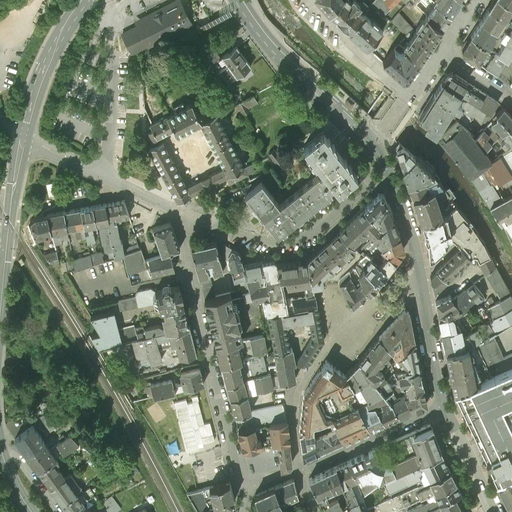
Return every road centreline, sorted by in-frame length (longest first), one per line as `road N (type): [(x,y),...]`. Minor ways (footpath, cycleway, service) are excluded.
road 1 (residential): [(243,490),(183,265),(193,223)]
road 2 (tertiary): [(379,162),(419,263),(444,410)]
road 3 (tertiary): [(369,163),(361,189),(311,237),(278,250),(193,223)]
road 4 (tertiary): [(234,0),(276,56),(372,152)]
road 5 (residential): [(306,0),(407,96),(441,51)]
road 6 (tertiary): [(193,223),(21,139)]
road 7 (residential): [(444,410),(297,472)]
road 8 (primary): [(85,0),(43,70),(21,139)]
road 9 (primary): [(21,139),(2,281)]
